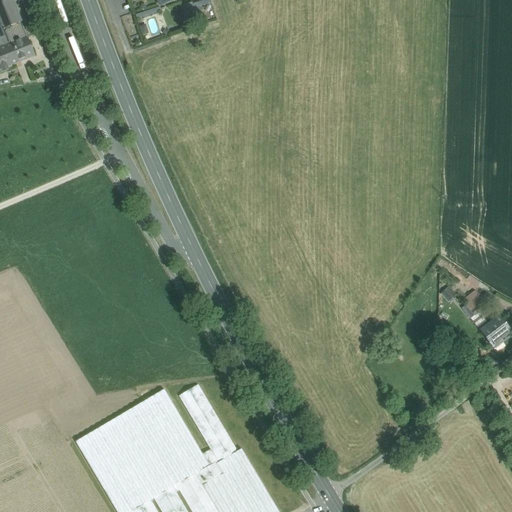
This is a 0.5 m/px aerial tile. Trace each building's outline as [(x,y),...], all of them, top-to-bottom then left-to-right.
[(12,0),(0,4),(0,70),(34,57),(31,48),(33,48),(32,45),(30,45),(27,38),(12,0)] [(156,2),(133,10),(136,19),(160,11),(156,2)] [(139,22),(140,34),(147,33),(145,22),(139,22)] [(480,303),(470,311),(475,317),(485,309),(480,303)] [(511,334),(511,332),(500,317),(480,332),(494,349),(493,348),(502,341),(502,342),(511,334)] [(187,511),(176,492),(179,491),(191,511),(278,511),(241,449),(237,452),(198,385),(179,396),(210,450),(202,454),(164,390),(76,442),(116,511),(157,511),(151,501),(154,499),(161,511),(187,511)]
